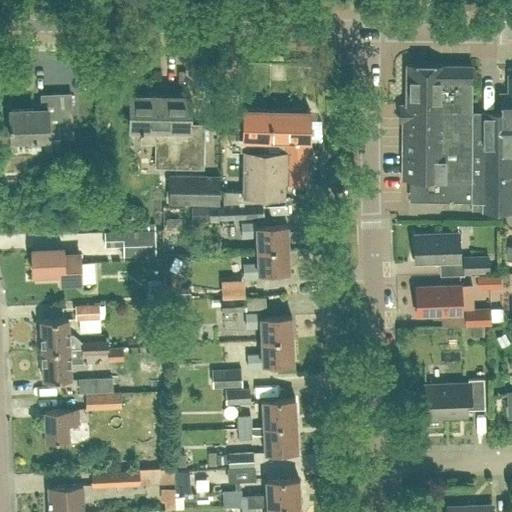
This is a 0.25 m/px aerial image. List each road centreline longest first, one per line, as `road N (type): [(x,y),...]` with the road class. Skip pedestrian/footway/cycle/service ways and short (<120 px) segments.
road 1 (unclassified): [(379,465),(370,30)]
road 2 (tertiary): [(370,30),(0,23)]
road 3 (tertiary): [(511,32),(370,30)]
road 4 (residential): [(511,460),(379,465)]
